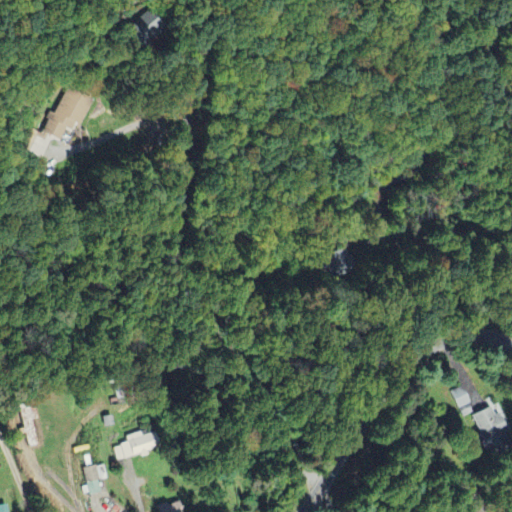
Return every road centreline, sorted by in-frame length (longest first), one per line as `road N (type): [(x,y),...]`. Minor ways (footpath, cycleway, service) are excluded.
road 1 (residential): [(324,489),(279,444),(168,252),(163,220),(189,112),(197,0)]
road 2 (residential): [(306,511),(371,400),(404,364),(451,338),(511,345)]
